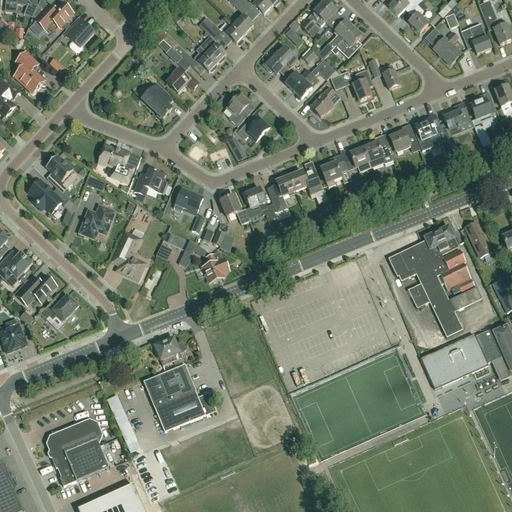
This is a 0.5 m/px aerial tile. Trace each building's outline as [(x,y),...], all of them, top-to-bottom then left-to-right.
[(234,0),(231,0),(229,3),(241,15),(242,13),(245,10),(234,0)] [(243,0),(234,0),(245,10),(246,9),(249,6),(243,0)] [(273,8),(264,0),(253,0),(251,3),(254,6),(253,6),(264,17),(273,8)] [(264,0),(273,8),(273,7),(275,8),(279,4),(281,2),(280,0),(264,0)] [(410,14),(420,3),(423,1),(422,0),(411,0),(411,1),(407,5),(401,0),(397,0),(389,9),(398,17),(405,10),(410,14)] [(301,27),(308,34),(311,36),(317,30),(313,26),(316,23),(321,27),(325,23),(325,24),(336,12),(325,2),(301,27)] [(60,31),(59,30),(73,15),(61,5),(58,8),(53,3),(35,23),(45,31),(48,28),(56,36),(60,31)] [(420,3),(410,14),(414,18),(409,24),(420,34),(429,26),(420,17),(424,13),(421,11),(424,7),(420,3)] [(483,19),(494,14),(489,3),(478,8),(483,19)] [(190,17),(189,15),(183,9),(172,21),(179,28),(190,17)] [(426,15),(429,21),(435,18),(431,12),(426,15)] [(497,21),(494,14),(483,19),(489,33),(494,31),(500,47),(511,41),(511,39),(506,26),(501,28),(498,21),(497,21)] [(450,31),(458,28),(454,16),(445,19),(450,31)] [(246,36),(235,26),(226,17),(222,21),(228,26),(223,31),(226,35),(237,45),(246,36)] [(235,26),(246,36),(254,27),(243,17),(235,26)] [(18,25),(2,21),(0,26),(0,32),(15,37),(18,25)] [(82,51),(82,48),(94,35),(80,21),(65,37),(73,44),(70,47),(70,50),(76,55),(79,55),(82,51)] [(334,50),(336,48),(354,29),(345,21),(335,33),(338,36),(330,45),(334,50)] [(203,23),(200,27),(207,33),(206,34),(211,39),(208,42),(208,41),(201,49),(218,65),(219,64),(221,64),(224,61),(226,59),(225,57),(226,56),(223,53),(216,46),(216,43),(214,42),(218,38),(210,30),(203,23)] [(214,25),(210,30),(218,38),(223,34),(214,25)] [(336,48),(340,53),(347,45),(351,49),(362,37),(354,29),(336,48)] [(470,30),(462,33),(462,34),(469,51),(474,49),(477,56),(491,50),(486,39),(483,29),(471,33),(470,30)] [(292,32),(286,38),(294,46),(300,40),(296,36),(292,32)] [(445,39),(444,40),(433,50),(450,67),(461,55),(452,46),(458,39),(453,34),(446,40),(445,39)] [(175,53),(179,48),(168,37),(163,42),(172,50),(175,53)] [(163,42),(159,47),(167,55),(172,50),(163,42)] [(200,55),(195,60),(199,63),(198,64),(206,71),(209,74),(210,73),(212,73),(215,70),(217,68),(216,66),(218,65),(201,49),(197,52),(200,55)] [(298,63),(288,53),(285,50),(279,56),(278,55),(271,62),(269,60),(263,67),(270,74),(272,73),(276,77),(287,66),(291,70),(298,63)] [(350,50),(344,56),(349,61),(354,55),(350,50)] [(308,65),(317,57),(310,51),(302,59),(308,65)] [(186,54),(182,58),(191,67),(195,63),(186,54)] [(16,65),(22,70),(15,78),(33,95),(44,83),(33,72),(38,67),(25,55),(16,65)] [(330,67),(336,60),(331,55),(325,62),(330,67)] [(191,67),(182,58),(177,64),(186,73),(191,67)] [(62,78),(67,72),(55,61),(49,67),(62,78)] [(375,61),(368,64),(374,80),(381,77),(375,61)] [(327,82),(336,73),(324,62),(316,70),(315,69),(311,74),(293,93),(302,101),(313,90),(307,84),(314,77),(314,78),(319,73),(327,82)] [(389,91),(400,87),(392,67),(387,69),(389,74),(383,76),(389,91)] [(193,91),(199,85),(190,76),(187,78),(179,71),(174,77),(175,77),(167,85),(178,95),(188,85),(193,91)] [(293,93),(311,74),(308,71),(301,78),(296,74),(285,85),(293,93)] [(358,85),(353,87),(360,103),(372,98),(368,90),(373,88),(368,74),(367,72),(355,77),(356,79),(358,85)] [(339,78),(344,89),(352,85),(348,74),(339,78)] [(335,92),(344,89),(339,78),(331,81),(335,92)] [(0,113),(6,119),(15,108),(11,104),(20,95),(4,80),(0,83),(0,113)] [(168,106),(173,101),(157,85),(142,101),(152,110),(151,110),(163,121),(172,111),(168,106)] [(502,109),(503,111),(507,120),(511,118),(511,96),(508,88),(495,93),(502,109)] [(328,102),(335,94),(330,89),(311,109),(321,118),(325,113),(327,114),(334,107),(328,102)] [(243,113),(250,105),(240,95),(227,110),(233,116),(229,120),(238,129),(248,118),(243,113)] [(483,103),(471,108),(476,122),(485,118),(490,116),(491,118),(493,122),(498,120),(496,113),(493,105),(489,96),(481,99),(483,103)] [(472,127),(471,124),(464,106),(454,109),(456,114),(444,120),(450,135),(444,137),(449,150),(456,148),(451,136),(472,127)] [(507,120),(503,111),(496,113),(500,123),(507,120)] [(423,153),(446,144),(435,117),(427,121),(428,124),(416,129),(419,135),(416,137),(423,153)] [(252,128),(248,123),(238,134),(245,141),(249,137),(256,144),(270,129),(260,120),(252,128)] [(483,126),(481,127),(474,130),(482,149),(490,145),(484,130),(483,126)] [(419,151),(417,145),(410,127),(400,131),(401,135),(390,140),(395,154),(409,148),(412,154),(419,151)] [(369,148),(364,150),(369,164),(382,159),(382,160),(385,166),(385,167),(393,164),(391,157),(388,151),(389,151),(389,150),(384,137),(375,141),(377,145),(369,148)] [(238,140),(232,148),(237,152),(243,144),(238,140)] [(114,170),(111,178),(127,184),(130,176),(131,177),(134,169),(126,165),(130,154),(121,151),(120,153),(105,148),(103,151),(101,152),(100,156),(101,158),(99,164),(114,170)] [(369,164),(364,150),(350,156),(349,151),(341,154),(346,167),(353,164),(355,170),(358,169),(360,174),(371,170),(368,164),(369,164)] [(332,166),(321,171),(326,185),(327,184),(329,189),(336,186),(334,182),(341,179),(339,173),(346,171),(345,168),(341,157),(330,162),(331,165),(332,166)] [(59,182),(54,187),(62,196),(72,185),(66,180),(73,173),(57,158),(46,169),(59,182)] [(134,193),(138,195),(145,198),(148,190),(158,194),(159,194),(163,196),(167,185),(163,183),(165,177),(149,171),(144,184),(138,182),(134,193)] [(289,178),(295,193),(307,188),(312,200),(315,198),(318,206),(327,202),(321,186),(318,187),(317,185),(318,184),(314,173),(304,176),(302,173),(289,178)] [(276,184),(277,187),(267,191),(275,210),(277,214),(287,210),(285,206),(282,198),(295,193),(289,178),(276,184)] [(93,180),(91,190),(97,191),(99,182),(93,180)] [(36,200),(32,204),(41,213),(45,209),(52,215),(62,204),(50,193),(51,192),(46,188),(46,189),(40,183),(29,194),(36,200)] [(260,190),(244,196),(243,197),(246,205),(248,205),(250,210),(258,207),(261,213),(263,212),(269,227),(278,224),(271,206),(266,208),(265,205),(265,204),(260,190)] [(203,200),(182,191),(176,206),(189,211),(188,214),(196,217),(203,200)] [(250,223),(248,217),(246,213),(241,215),(234,198),(220,203),(227,219),(237,215),(241,227),(250,223)] [(73,217),(77,209),(69,202),(64,208),(73,217)] [(88,212),(79,236),(91,240),(94,232),(106,237),(115,214),(103,209),(98,207),(96,215),(88,212)] [(280,222),(293,218),(290,210),(277,214),(280,222)] [(191,235),(190,236),(198,239),(205,220),(198,217),(193,229),(191,235)] [(465,229),(480,260),(493,254),(484,237),(481,238),(475,225),(465,229)] [(426,243),(388,261),(397,279),(398,278),(401,283),(418,275),(423,285),(408,293),(417,311),(430,304),(447,339),(463,332),(454,314),(481,301),(476,290),(449,303),(441,287),(444,285),(448,293),(451,291),(453,296),(459,293),(457,289),(443,260),(442,258),(458,249),(457,247),(460,246),(452,230),(450,231),(448,228),(443,231),(441,228),(429,234),(431,237),(425,240),(426,243)] [(210,244),(214,234),(207,231),(203,241),(210,244)] [(232,245),(224,242),(226,237),(217,233),(213,245),(229,251),(232,245)] [(511,233),(502,238),(508,252),(511,249),(511,233)] [(117,273),(124,276),(138,283),(145,266),(132,260),(140,242),(126,235),(112,264),(119,267),(117,273)] [(167,244),(183,252),(186,244),(171,237),(167,244)] [(190,243),(185,253),(179,266),(187,269),(192,257),(191,256),(193,252),(203,258),(206,253),(190,243)] [(161,246),(156,258),(167,263),(173,252),(161,246)] [(460,252),(443,260),(457,289),(459,293),(461,292),(462,294),(475,288),(464,266),(466,265),(460,252)] [(12,254),(3,264),(0,267),(0,276),(5,282),(11,276),(19,283),(25,277),(23,275),(31,266),(32,266),(32,265),(31,265),(27,261),(28,260),(23,255),(22,256),(21,256),(21,255),(20,256),(17,259),(12,254)] [(210,285),(223,280),(222,275),(229,272),(225,260),(222,261),(219,254),(214,257),(214,256),(206,259),(209,267),(203,269),(210,285)] [(34,279),(26,288),(17,298),(27,307),(34,299),(41,305),(56,288),(45,278),(39,284),(34,279)] [(511,312),(511,297),(504,282),(494,288),(507,315),(511,312)] [(183,293),(169,299),(174,310),(188,304),(183,293)] [(67,299),(60,306),(57,310),(51,304),(40,316),(46,322),(49,319),(53,322),(56,319),(62,325),(79,307),(73,301),(71,303),(67,299)] [(466,374),(473,371),(472,367),(482,362),(484,366),(498,360),(506,378),(511,375),(511,337),(506,324),(472,339),(472,341),(420,365),(430,386),(455,375),(452,367),(455,366),(452,359),(457,357),(463,371),(466,374)] [(0,338),(7,355),(18,350),(27,347),(19,327),(0,334),(0,338)] [(155,349),(163,369),(174,364),(175,368),(184,364),(180,355),(186,352),(183,345),(177,347),(174,341),(172,341),(170,341),(168,342),(167,343),(155,349)] [(144,384),(165,435),(216,413),(209,395),(198,399),(185,367),(144,384)] [(287,380),(291,387),(295,385),(291,378),(287,380)] [(143,452),(121,397),(110,401),(132,456),(143,452)] [(55,459),(56,460),(52,461),(57,471),(61,479),(60,480),(64,489),(77,484),(109,470),(98,443),(100,437),(95,427),(90,424),(52,440),(50,446),(52,452),(51,454),(53,458),(55,459)] [(21,511),(1,466),(0,466),(0,511),(21,511)] [(145,511),(134,487),(78,511),(145,511)]
